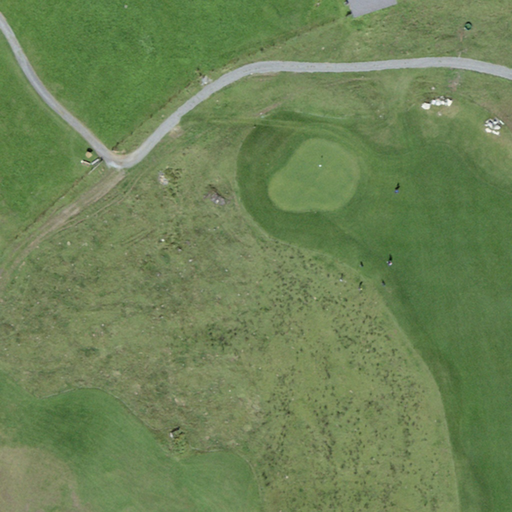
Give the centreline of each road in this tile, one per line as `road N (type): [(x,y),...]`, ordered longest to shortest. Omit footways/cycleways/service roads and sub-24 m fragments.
road 1 (track): [(0,286),(13,260),(180,109),(254,66),(459,64),(511,75)]
road 2 (track): [(0,21),(34,84),(118,168)]
